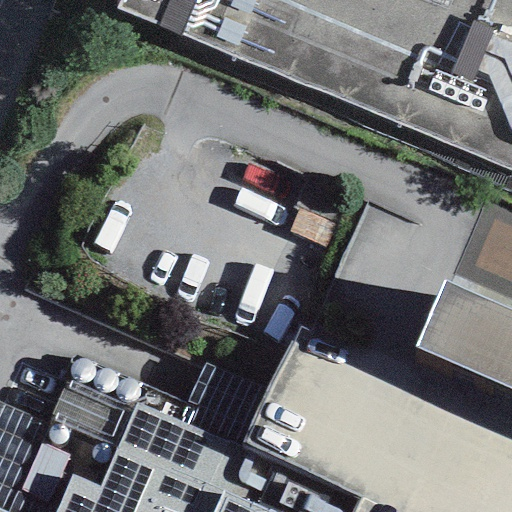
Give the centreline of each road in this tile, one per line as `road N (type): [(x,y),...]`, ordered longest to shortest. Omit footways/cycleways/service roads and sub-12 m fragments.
road 1 (unknown): [(3,265),(114,66),(140,48),(173,42),(244,51),(313,75),(511,176)]
road 2 (unknown): [(3,265),(205,352)]
